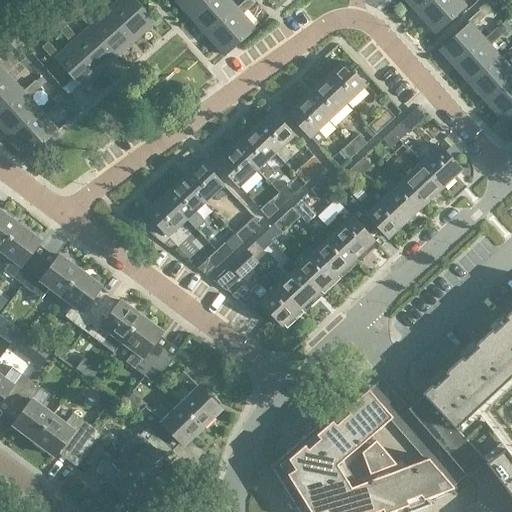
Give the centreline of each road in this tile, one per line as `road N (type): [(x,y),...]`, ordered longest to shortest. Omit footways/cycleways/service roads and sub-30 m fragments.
road 1 (residential): [(59,216),(338,20),(365,20)]
road 2 (residential): [(287,388),(510,175)]
road 3 (residential): [(287,388),(59,216)]
road 4 (residential): [(510,175),(365,20)]
road 5 (residential): [(231,511),(259,426),(287,388)]
